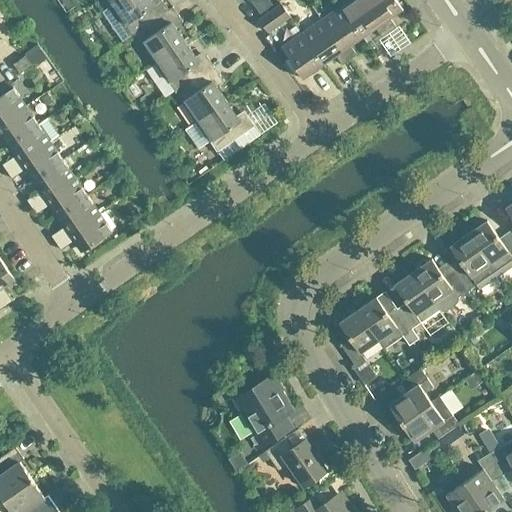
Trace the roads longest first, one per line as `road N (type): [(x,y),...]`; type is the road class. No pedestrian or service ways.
road 1 (residential): [(406,511),(299,333),(293,299),(304,283),(511,142)]
road 2 (residential): [(76,302),(320,131)]
road 3 (residential): [(118,511),(8,350)]
road 4 (residential): [(320,131),(466,31)]
road 5 (residential): [(320,131),(222,0)]
road 6 (residential): [(76,302),(0,196)]
